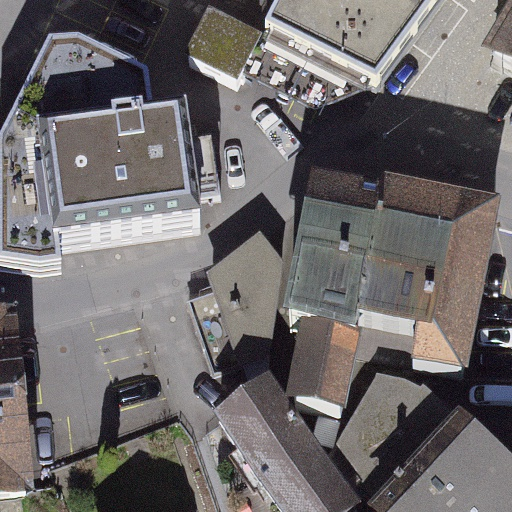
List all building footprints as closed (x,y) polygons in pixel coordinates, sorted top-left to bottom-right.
[(228,0),(304,44),(295,84),(362,116),(441,0),(228,0)] [(291,67),(235,35),(210,79),(265,111),(291,67)] [(511,72),(511,40),(499,63),(511,72)] [(33,152),(22,181),(1,261),(200,236),(184,129),(160,134),(154,85),(58,82),(33,152)] [(396,357),(397,348),(418,216),(350,205),(349,213),(329,210),(317,287),(307,347),(312,348),(303,407),(299,429),(314,432),(327,434),(375,441),(388,356),(396,357)] [(496,218),(419,205),(418,216),(397,348),(426,353),(420,386),(465,384),(496,218)] [(220,309),(193,320),(224,407),(249,392),(283,371),(307,347),(317,287),(275,254),(218,301),(220,309)] [(56,511),(42,335),(0,338),(0,511),(56,511)] [(279,500),(287,511),(369,511),(314,432),(299,429),(303,407),(296,399),(230,439),(249,466),(238,473),(263,509),(279,500)] [(511,511),(511,461),(490,440),(422,511),(511,511)]
